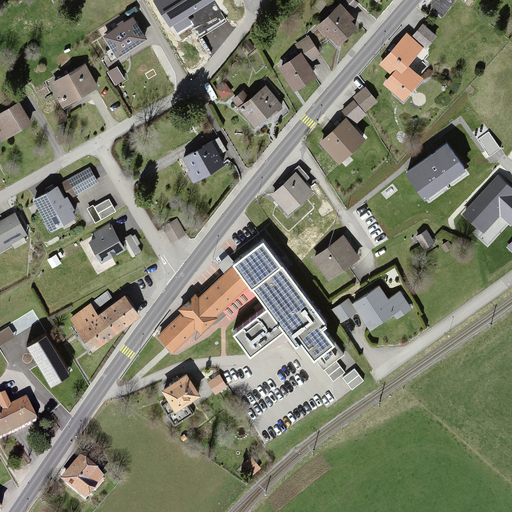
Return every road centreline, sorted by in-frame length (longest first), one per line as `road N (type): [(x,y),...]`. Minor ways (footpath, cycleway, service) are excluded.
road 1 (primary): [(16,511),(180,278)]
road 2 (residential): [(257,11),(189,91),(96,143)]
road 3 (primary): [(180,278),(295,136)]
road 4 (primary): [(295,136),(411,0)]
road 5 (residential): [(380,370),(511,275)]
road 6 (residential): [(180,278),(96,143)]
road 7 (residential): [(295,136),(367,246)]
